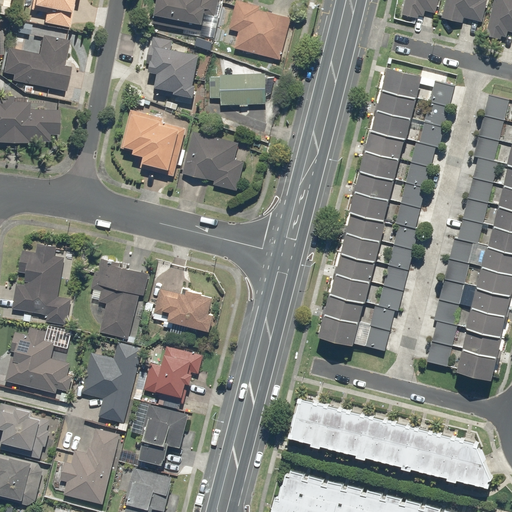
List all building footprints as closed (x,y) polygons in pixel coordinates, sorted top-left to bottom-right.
[(26,0),(23,20),(68,28),(72,0),(26,0)] [(157,0),(153,24),(212,36),(219,0),(157,0)] [(425,10),(436,13),(438,0),(404,0),(402,14),(423,19),(425,10)] [(464,18),(482,22),(487,0),(445,0),(441,17),(463,23),(464,18)] [(511,0),(494,0),(485,35),(501,39),(502,36),(506,37),(508,31),(511,31),(511,0)] [(291,18),(259,10),(260,6),(249,3),(248,8),(244,7),(242,13),(234,11),(229,29),(239,32),(234,47),(280,60),(291,18)] [(7,49),(4,72),(13,74),(11,83),(66,92),(71,60),(65,59),(68,39),(44,36),(41,54),(7,49)] [(171,41),(154,38),(148,71),(158,73),(154,94),(195,101),(197,86),(193,85),(199,54),(169,49),(171,41)] [(436,80),(434,86),(419,82),(421,76),(387,67),(381,89),(448,106),(450,107),(455,85),(436,80)] [(221,98),(221,104),(266,103),(265,74),(221,74),(221,77),(209,77),(210,98),(221,98)] [(448,106),(381,89),(376,110),(442,127),(444,127),(450,107),(448,106)] [(0,143),(29,145),(29,141),(48,142),(48,135),(58,136),(59,101),(44,101),(44,110),(30,109),(30,103),(12,102),(12,95),(0,94),(0,143)] [(484,116),(511,122),(511,99),(489,94),(484,116)] [(162,117),(130,109),(121,148),(136,152),(135,155),(142,156),(140,164),(152,167),(151,171),(172,176),(183,131),(160,125),(162,117)] [(442,127),(376,110),(371,130),(437,147),(439,147),(444,127),(442,127)] [(511,122),(484,116),(479,136),(511,143),(511,122)] [(239,142),(191,130),(181,174),(212,181),(211,185),(236,191),(243,161),(235,159),(239,142)] [(437,147),(371,130),(366,151),(432,168),(437,147)] [(511,143),(479,136),(474,156),(477,157),(478,157),(511,164),(511,143)] [(432,168),(366,151),(360,171),(427,188),(432,168)] [(511,164),(478,157),(477,157),(472,178),(474,178),(511,186),(511,164)] [(427,188),(360,171),(355,192),(421,209),(427,188)] [(511,186),(474,178),(472,178),(468,198),(469,198),(511,207),(511,186)] [(421,209),(355,192),(350,212),(416,229),(421,209)] [(511,207),(469,198),(468,198),(463,218),(464,219),(511,229),(511,207)] [(416,229),(350,212),(345,232),(411,249),(414,250),(419,230),(416,229)] [(511,229),(464,219),(463,218),(458,238),(511,250),(511,229)] [(411,249),(345,232),(340,251),(406,268),(409,269),(414,250),(411,249)] [(511,250),(458,238),(454,237),(449,258),(451,259),(511,272),(511,250)] [(17,282),(12,307),(47,314),(46,320),(67,324),(72,299),(56,296),(64,257),(56,256),(58,246),(37,242),(35,251),(21,248),(17,272),(26,274),(24,284),(17,282)] [(406,268),(340,251),(334,273),(400,290),(403,291),(409,269),(406,268)] [(102,257),(100,263),(95,285),(102,286),(99,300),(107,302),(100,331),(129,338),(139,295),(143,296),(148,274),(119,267),(120,261),(102,257)] [(449,258),(444,281),(510,296),(511,287),(511,272),(451,259),(449,258)] [(400,290),(334,273),(329,293),(395,310),(398,310),(403,291),(400,290)] [(444,281),(439,299),(506,315),(510,296),(444,281)] [(182,293),(159,289),(154,312),(168,315),(167,322),(211,330),(214,316),(209,315),(212,296),(203,294),(203,292),(183,289),(182,293)] [(395,310),(329,293),(324,313),(390,330),(395,310)] [(439,299),(435,320),(437,320),(501,335),(506,315),(439,299)] [(390,330),(324,313),(318,335),(384,352),(390,330)] [(501,335),(437,320),(432,342),(496,356),(501,335)] [(29,335),(16,333),(6,383),(56,393),(57,389),(68,392),(72,374),(67,373),(69,362),(52,358),(55,342),(44,340),(46,331),(31,328),(29,335)] [(124,422),(143,348),(118,342),(114,358),(92,352),(82,392),(104,398),(99,416),(124,422)] [(496,356),(432,342),(427,361),(457,368),(457,372),(491,379),(496,356)] [(161,361),(150,359),(144,389),(160,393),(159,400),(182,404),(186,384),(190,384),(194,365),(201,367),(203,355),(166,348),(165,353),(163,352),(161,361)] [(456,479),(488,487),(489,482),(487,482),(487,480),(491,479),(477,446),(478,442),(301,398),(302,398),(298,397),(297,401),(298,402),(296,413),(294,412),(291,425),(292,425),(290,432),(289,432),(287,436),(311,442),(310,444),(319,447),(320,444),(356,453),(355,456),(365,458),(365,456),(401,465),(401,467),(410,470),(411,467),(446,476),(446,479),(456,481),(456,479)] [(0,428),(3,429),(0,441),(0,447),(40,458),(43,445),(45,446),(49,430),(47,429),(49,420),(41,417),(40,419),(31,417),(33,410),(1,402),(0,408),(0,428)] [(180,447),(188,414),(149,404),(141,434),(144,435),(138,459),(161,464),(162,458),(164,459),(168,444),(180,447)] [(102,503),(120,434),(96,428),(91,447),(88,446),(87,452),(75,449),(71,463),(65,461),(60,479),(67,481),(64,494),(102,503)] [(38,463),(0,453),(0,497),(27,505),(35,500),(43,470),(38,463)] [(172,477),(133,468),(126,497),(128,498),(124,511),(151,511),(152,507),(165,510),(168,496),(167,496),(172,477)] [(485,511),(483,511),(482,511),(457,511),(444,509),(443,511),(438,511),(439,507),(425,504),(423,508),(419,507),(420,503),(405,499),(404,504),(400,502),(401,498),(386,494),(385,499),(380,498),(382,493),(367,489),(366,494),(361,493),(362,488),(347,484),(346,489),(341,488),(342,483),(328,479),(326,484),(321,483),(323,478),(308,475),(307,479),(302,478),(303,473),(290,470),(289,475),(285,474),(279,499),(274,498),(271,510),(276,511),(275,511),(485,511)]
